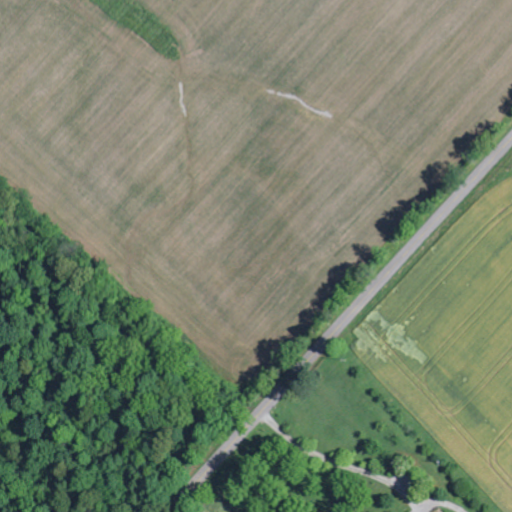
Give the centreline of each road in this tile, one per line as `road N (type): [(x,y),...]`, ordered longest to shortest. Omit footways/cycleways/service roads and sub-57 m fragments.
road 1 (tertiary): [(511,139),(170,511)]
road 2 (residential): [(327,340),(485,511)]
